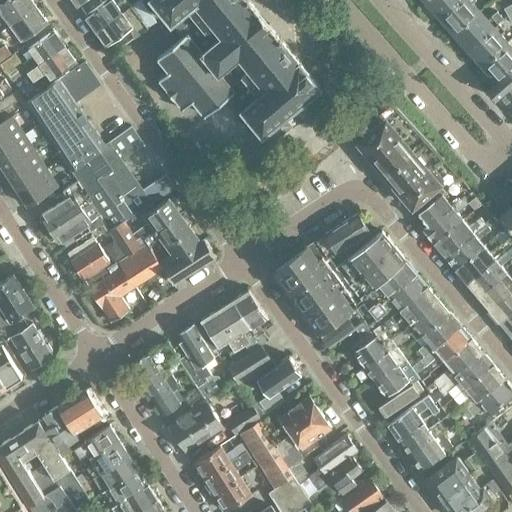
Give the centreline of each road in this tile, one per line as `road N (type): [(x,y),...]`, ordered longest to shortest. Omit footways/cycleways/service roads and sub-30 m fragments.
road 1 (residential): [(240,257),(362,183),(511,360)]
road 2 (residential): [(240,257),(54,0)]
road 3 (residential): [(240,257),(424,511)]
road 4 (residential): [(344,0),(487,168),(509,165),(511,151)]
road 5 (residential): [(198,511),(98,352)]
road 6 (residential): [(511,141),(388,0)]
road 7 (residential): [(0,200),(98,352)]
road 8 (residential): [(98,352),(240,257)]
